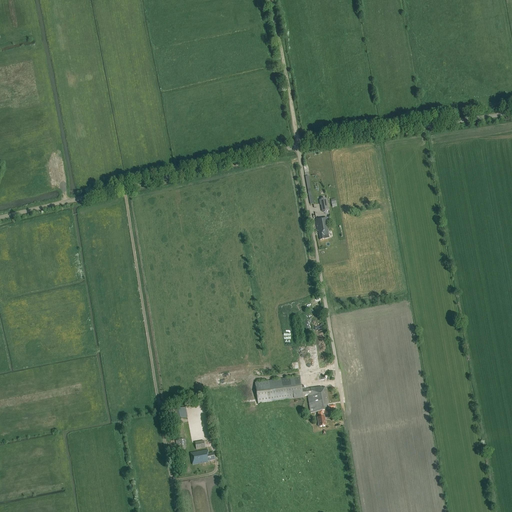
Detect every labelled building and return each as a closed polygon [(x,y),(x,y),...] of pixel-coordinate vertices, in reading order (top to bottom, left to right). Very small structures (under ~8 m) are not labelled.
[(322,211),(329,209),(327,199),(326,199),(325,198),(321,199),(321,200),(319,201),(320,205),(321,205),(322,211)] [(325,240),(325,239),(329,239),(328,231),(329,231),(326,218),(315,220),(317,231),(318,231),(320,241),(325,240)] [(325,417),(323,417),(323,415),(329,414),(328,409),(329,409),(334,408),(334,406),(328,407),(328,405),(329,404),(326,388),(322,388),(322,387),(303,390),(301,377),(255,384),(258,404),(304,397),(303,397),(308,396),(311,413),(318,412),(319,418),(317,418),(318,427),(326,426),(325,417)] [(171,410),(173,420),(187,418),(185,408),(171,410)] [(184,446),(185,446),(184,439),(178,440),(178,441),(176,442),(177,450),(185,449),(184,446)] [(196,449),(205,448),(204,441),(195,442),(196,449)] [(206,462),(214,460),(213,453),(208,454),(208,450),(196,452),(199,464),(206,463),(206,462)]
